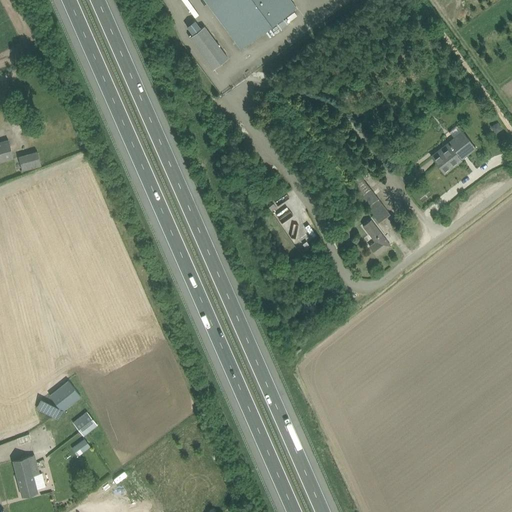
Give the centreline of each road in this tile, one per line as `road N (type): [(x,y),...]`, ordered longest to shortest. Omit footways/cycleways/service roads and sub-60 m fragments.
road 1 (motorway): [(69,0),(294,511)]
road 2 (motorway): [(322,511),(98,0)]
road 3 (unclassified): [(355,282),(375,285),(511,180)]
